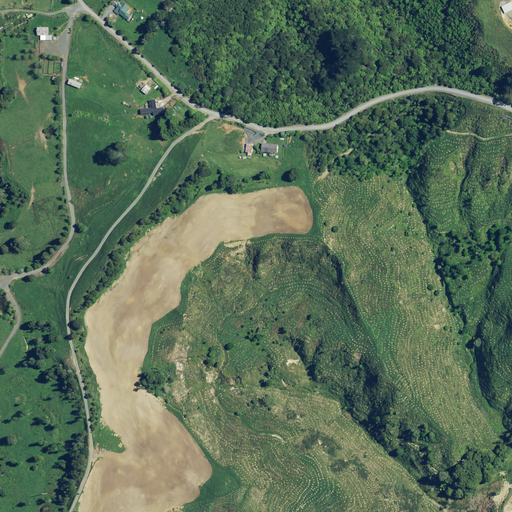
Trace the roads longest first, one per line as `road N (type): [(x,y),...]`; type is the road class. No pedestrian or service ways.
road 1 (residential): [(511,109),(419,89),(332,124),(260,128),(197,107),(82,0)]
road 2 (unknown): [(84,2),(69,15),(65,59),(74,232),(42,269),(0,284)]
